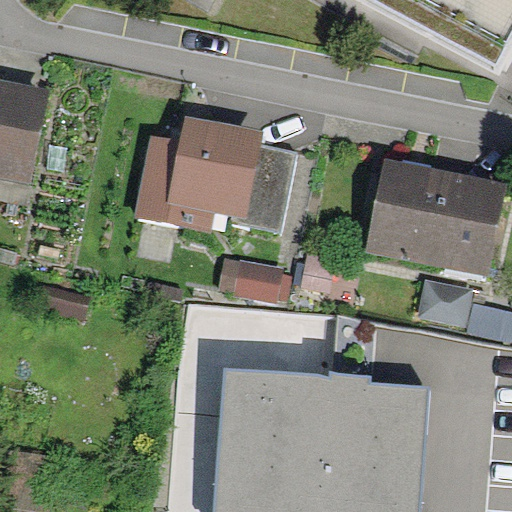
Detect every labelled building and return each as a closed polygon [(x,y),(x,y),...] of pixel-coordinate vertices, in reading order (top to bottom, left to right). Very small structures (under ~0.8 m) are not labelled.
[(511,0),(337,0),(504,86),(511,70),(511,0)] [(0,89),(0,174),(40,183),(57,101),(0,89)] [(234,242),(239,219),(263,223),(280,135),(198,120),(193,149),(160,143),(143,224),(234,242)] [(389,172),(372,248),(494,274),(510,198),(389,172)] [(211,511),(422,511),(431,401),(221,386),(211,511)]
